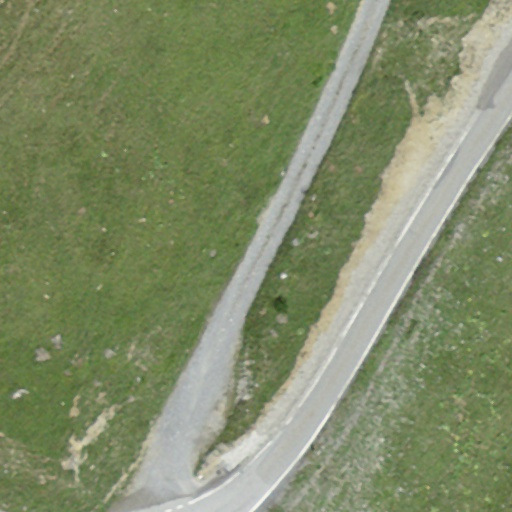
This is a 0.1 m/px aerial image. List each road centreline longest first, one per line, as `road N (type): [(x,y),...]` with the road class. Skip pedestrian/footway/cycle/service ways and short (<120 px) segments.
road 1 (track): [(358,0),(129,511)]
road 2 (tertiary): [(511,88),(309,416),(221,511)]
